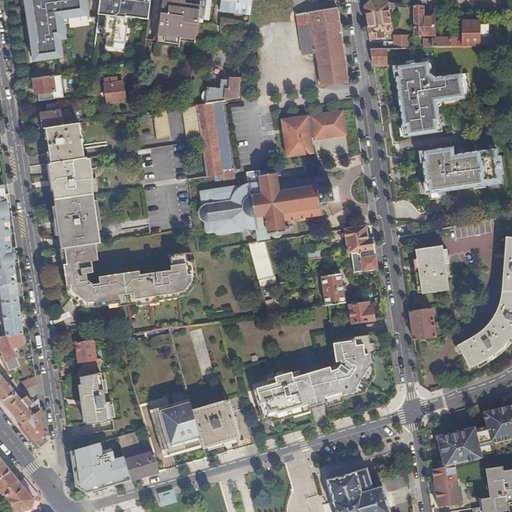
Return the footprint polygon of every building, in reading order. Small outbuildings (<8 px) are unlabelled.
[(58,0),(29,0),(44,14),(58,0)] [(114,0),(100,0),(100,8),(103,8),(103,15),(113,16),(114,5),(114,0)] [(138,0),(114,0),(114,5),(113,16),(136,19),(138,0)] [(197,38),(199,21),(201,5),(186,3),(186,0),(163,0),(159,40),(181,42),(182,36),(197,38)] [(209,20),(211,0),(201,0),(201,5),(199,21),(203,22),(204,19),(209,20)] [(250,14),(252,0),(221,0),(220,10),(230,11),(230,10),(235,11),(235,14),(240,15),(240,12),(246,12),(246,13),(250,14)] [(365,7),(370,41),(385,38),(385,35),(391,34),(391,31),(392,31),(390,10),(395,9),(394,3),(371,1),(365,7)] [(423,18),(423,7),(415,6),(415,36),(435,36),(435,18),(423,18)] [(337,8),(321,10),(305,13),(297,14),(303,54),(317,52),(322,86),(348,82),(337,8)] [(452,47),(492,46),(493,46),(494,36),(480,36),(480,22),(463,22),(463,37),(452,37),(452,47)] [(424,47),(452,47),(452,37),(451,34),(444,34),(444,39),(424,40),(424,47)] [(394,35),(394,48),(409,48),(409,46),(412,46),(412,42),(409,42),(409,35),(394,35)] [(56,37),(28,41),(30,50),(29,51),(30,61),(31,61),(33,71),(60,67),(56,37)] [(371,49),(373,65),(387,65),(387,68),(394,67),(395,77),(396,77),(399,96),(398,96),(398,99),(402,99),(402,97),(410,96),(411,104),(399,105),(400,108),(401,108),(404,127),(403,127),(404,138),(442,132),(440,122),(439,122),(437,107),(435,108),(435,103),(441,102),(464,99),(461,75),(435,79),(430,74),(428,62),(394,66),(392,49),(371,49)] [(91,70),(108,68),(109,61),(93,61),(91,70)] [(60,74),(33,78),(35,94),(38,93),(39,101),(64,97),(60,74)] [(118,76),(104,78),(107,102),(126,100),(125,92),(127,91),(127,89),(125,89),(124,81),(119,82),(118,76)] [(240,99),(242,78),(231,78),(231,80),(222,79),(221,88),(208,87),(208,89),(206,89),(204,91),(203,93),(202,95),(202,97),(203,100),(204,101),(207,103),(207,104),(222,101),(240,99)] [(402,99),(398,99),(399,105),(411,104),(410,96),(402,97),(402,99)] [(235,177),(234,173),(234,168),(233,168),(222,101),(207,104),(197,105),(202,141),(207,177),(220,175),(222,174),(223,179),(235,177)] [(197,105),(188,106),(184,107),(189,143),(202,141),(197,105)] [(43,128),(47,128),(71,124),(69,109),(41,112),(43,127),(43,128)] [(171,136),(167,110),(154,112),(158,138),(171,136)] [(308,116),(282,120),(287,157),(313,153),(311,138),(314,138),(314,139),(346,135),(343,111),(310,115),(311,117),(308,117),(308,116)] [(52,161),(85,157),(80,123),(71,124),(47,128),(52,161)] [(446,191),(449,191),(474,187),(475,189),(485,188),(485,186),(502,183),(501,175),(504,174),(501,157),(499,158),(498,150),(454,156),(453,148),(421,153),(422,163),(423,162),(424,168),(423,169),(424,177),(425,177),(426,184),(425,184),(426,194),(428,193),(439,192),(446,191)] [(92,193),(86,158),(85,158),(85,157),(52,161),(58,199),(92,193)] [(260,170),(247,172),(247,174),(245,175),(244,176),(243,179),(243,180),(244,182),(246,183),(249,183),(249,185),(243,187),(238,190),(236,187),(201,192),(203,206),(201,209),(200,210),(200,213),(201,217),(202,219),(205,221),(207,232),(208,233),(213,232),(215,232),(219,234),(229,233),(242,231),(244,227),(246,228),(249,229),(249,232),(252,232),(252,236),(253,237),(255,238),(257,238),(257,240),(270,239),(269,234),(270,233),(272,236),(274,237),(276,238),(278,238),(280,236),(281,235),(282,232),(289,231),(289,226),(284,226),(283,221),(284,220),(291,219),(292,220),(293,220),(293,219),(301,217),(301,219),(303,218),(303,217),(311,216),(311,217),(313,217),(313,216),(321,214),(322,216),(323,215),(323,214),(324,214),(324,213),(323,213),(322,207),(326,206),(327,204),(327,203),(328,201),(330,201),(332,202),(332,203),(334,203),(333,201),(335,201),(335,199),(333,199),(332,190),(333,190),(333,188),(331,188),(331,187),(330,187),(330,189),(326,190),(325,189),(324,187),(322,186),(319,187),(318,180),(319,180),(319,178),(318,178),(317,177),(316,178),(316,179),(307,180),(307,179),(305,179),(305,180),(298,181),(297,180),(296,181),(296,182),(288,183),(287,182),(286,182),(286,183),(278,185),(277,184),(276,178),(281,178),(281,172),(274,173),(272,170),(270,169),(268,168),(266,169),(264,170),(263,171),(262,173),(262,175),(261,175),(260,170)] [(95,213),(92,193),(58,199),(59,206),(56,206),(60,234),(63,234),(65,248),(96,244),(99,243),(95,213)] [(413,223),(406,224),(408,234),(415,232),(413,223)] [(0,235),(14,233),(13,225),(0,226),(0,235)] [(367,228),(365,227),(344,230),(348,253),(352,253),(375,249),(374,238),(368,239),(367,228)] [(14,233),(0,235),(0,250),(3,250),(9,249),(16,248),(14,233)] [(511,238),(506,238),(503,285),(502,295),(500,304),(496,312),(491,320),(487,325),(483,330),(476,335),(457,346),(469,369),(479,364),(487,360),(493,356),(499,351),(508,341),(511,336),(511,238)] [(277,284),(265,242),(249,244),(261,286),(277,284)] [(96,244),(65,248),(62,248),(64,264),(65,264),(92,261),(98,260),(96,244)] [(443,245),(415,249),(422,295),(449,291),(443,245)] [(378,269),(375,249),(352,253),(355,272),(378,269)] [(93,272),(92,261),(65,264),(67,285),(72,285),(72,291),(93,301),(100,300),(101,305),(119,302),(131,301),(132,305),(148,303),(147,300),(170,297),(171,299),(179,298),(179,297),(178,292),(184,292),(192,282),(191,276),(196,275),(194,261),(191,261),(189,261),(188,254),(188,253),(171,255),(173,271),(141,275),(141,271),(101,277),(101,282),(94,283),(88,280),(87,273),(93,272)] [(22,282),(20,273),(5,276),(6,281),(3,282),(4,285),(16,283),(22,282)] [(329,305),(346,303),(341,274),(321,277),(321,278),(322,278),(327,306),(329,305)] [(196,284),(196,275),(191,276),(192,282),(184,292),(178,292),(179,297),(186,296),(196,284)] [(16,283),(4,285),(0,285),(0,291),(1,291),(4,319),(7,336),(23,333),(16,283)] [(72,285),(67,285),(68,294),(93,307),(94,306),(101,305),(100,300),(93,301),(72,291),(72,285)] [(272,300),(266,302),(269,314),(276,313),(272,300)] [(352,323),(374,320),(372,309),(369,309),(368,303),(349,305),(352,323)] [(431,308),(409,311),(413,341),(436,337),(431,308)] [(237,383),(219,322),(203,324),(219,380),(224,379),(226,385),(237,383)] [(203,385),(187,326),(169,329),(190,401),(200,438),(203,448),(240,437),(229,399),(208,405),(203,385)] [(68,333),(69,344),(76,343),(82,342),(80,331),(68,333)] [(330,367),(318,370),(321,381),(319,382),(320,386),(319,387),(324,403),(324,402),(324,401),(341,396),(342,397),(350,395),(349,393),(357,391),(370,370),(369,362),(371,362),(370,354),(368,354),(367,344),(369,344),(368,335),(333,340),(336,362),(341,361),(341,364),(339,367),(338,367),(336,370),(331,371),(330,367)] [(7,336),(0,336),(0,348),(6,363),(9,369),(19,365),(7,336)] [(79,372),(77,377),(80,376),(100,372),(99,364),(103,358),(101,358),(100,350),(95,351),(93,340),(82,342),(76,343),(76,345),(75,345),(75,346),(75,352),(76,353),(77,353),(78,361),(85,361),(79,372)] [(318,370),(298,376),(300,387),(302,386),(304,391),(306,391),(310,407),(324,403),(319,387),(320,386),(319,382),(321,381),(318,370)] [(100,372),(80,376),(84,400),(86,400),(86,405),(84,406),(87,424),(112,420),(110,402),(106,402),(102,379),(101,379),(101,372),(100,372)] [(300,387),(298,376),(293,377),(291,372),(274,377),(276,382),(252,389),(261,420),(270,418),(269,416),(308,405),(308,407),(310,407),(306,391),(304,391),(302,386),(300,387)] [(0,397),(2,400),(16,393),(19,392),(13,378),(8,384),(0,373),(0,397)] [(36,384),(35,376),(22,381),(25,389),(27,388),(36,384)] [(241,396),(237,383),(226,385),(224,379),(219,380),(203,385),(208,405),(229,399),(241,396)] [(37,390),(36,384),(27,388),(30,393),(37,390)] [(16,393),(2,400),(22,424),(40,410),(38,398),(33,403),(27,396),(22,400),(16,393)] [(151,413),(189,402),(187,398),(150,409),(151,413)] [(162,450),(170,447),(199,439),(200,438),(190,401),(189,402),(151,413),(156,430),(161,450),(162,450)] [(445,467),(454,464),(511,450),(511,405),(485,412),(488,425),(475,428),(475,427),(438,436),(440,446),(443,445),(444,452),(442,452),(445,467)] [(40,410),(22,424),(36,442),(44,436),(40,410)] [(146,429),(72,452),(77,487),(88,493),(131,480),(158,472),(153,452),(146,429)] [(44,436),(36,442),(40,447),(47,441),(44,436)] [(200,443),(199,439),(170,447),(162,450),(161,450),(163,454),(200,443)] [(12,502),(15,511),(18,511),(31,509),(34,499),(6,464),(0,456),(0,490),(5,496),(0,500),(4,504),(12,502)] [(385,473),(399,469),(395,457),(382,461),(385,473)] [(460,503),(454,464),(445,467),(432,470),(438,507),(460,503)] [(473,508),(473,511),(509,511),(504,511),(503,502),(508,502),(511,500),(511,468),(503,470),(503,466),(486,468),(490,498),(495,497),(496,504),(480,507),(473,508)] [(390,511),(383,486),(373,489),(367,469),(327,480),(333,500),(332,500),(335,511),(390,511)] [(401,475),(399,469),(385,473),(387,479),(401,475)] [(479,499),(480,507),(496,504),(495,497),(490,498),(479,499)]
